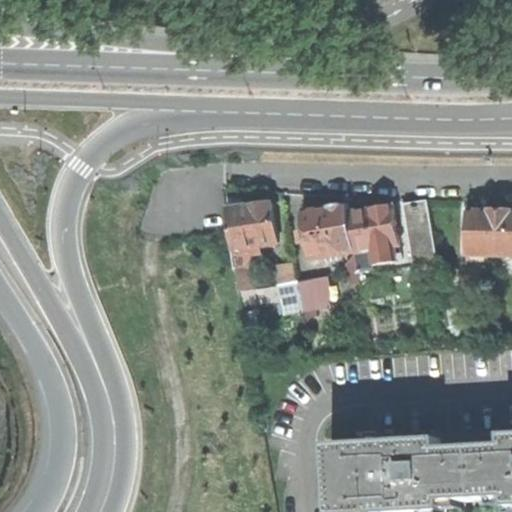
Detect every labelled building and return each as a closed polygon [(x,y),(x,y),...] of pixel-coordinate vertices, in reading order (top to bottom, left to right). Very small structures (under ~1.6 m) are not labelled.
[(406,205),(416,272),(440,268),(430,201),(406,205)] [(312,260),(358,252),(351,214),(350,205),(324,209),(304,213),(307,231),(300,232),(302,245),(309,244),(312,260)] [(375,252),(398,248),(402,248),(396,207),(372,211),(351,214),(358,252),(358,255),(375,252)] [(232,219),(238,258),(281,251),(275,212),(253,215),(232,219)] [(492,256),(493,212),(471,212),(470,256),(492,256)] [(511,212),(507,212),(493,212),(492,256),(511,256),(511,212)] [(377,266),(401,262),(398,248),(375,252),(377,266)] [(242,289),(253,287),(251,276),(240,278),(242,289)] [(303,289),(308,318),(324,315),(319,286),(303,289)] [(255,299),(253,287),(242,289),(244,301),(255,299)] [(308,318),(303,289),(283,292),(288,321),(308,318)] [(332,445),(334,511),(446,511),(446,501),(511,498),(511,507),(511,436),(509,436),(509,446),(443,449),(442,440),(387,443),(332,445)]
